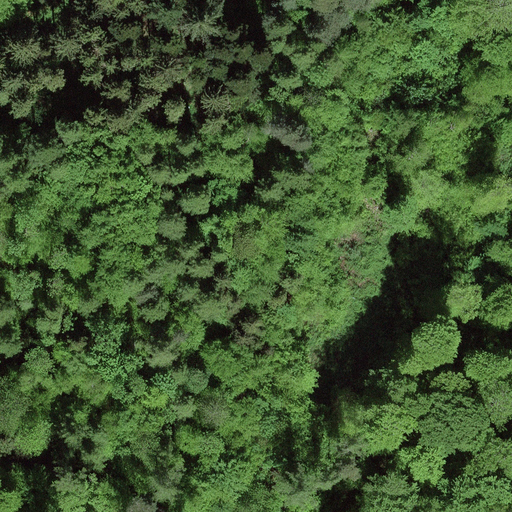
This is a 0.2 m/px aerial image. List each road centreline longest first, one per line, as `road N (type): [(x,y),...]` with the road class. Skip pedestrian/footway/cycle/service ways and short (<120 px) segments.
road 1 (track): [(236,0),(242,34),(229,141),(270,278),(310,393),(406,511)]
road 2 (track): [(160,511),(98,481),(0,464)]
